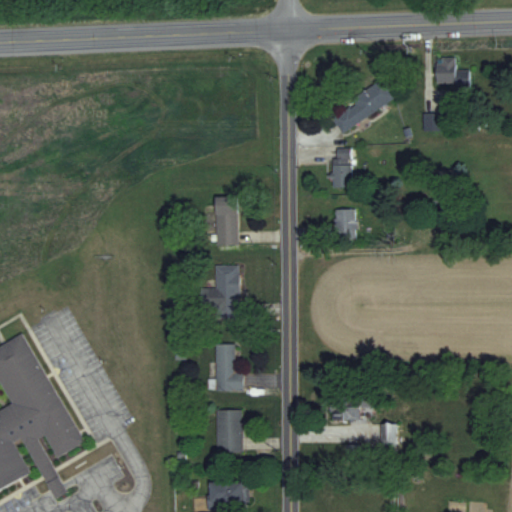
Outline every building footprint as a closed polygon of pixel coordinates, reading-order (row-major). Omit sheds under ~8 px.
[(470,86),(470,69),(456,69),(456,57),(436,57),(436,86),(470,86)] [(341,131),(395,99),(384,81),(331,114),(341,131)] [(424,113),(424,130),(441,130),(441,113),(424,113)] [(333,188),(352,188),(352,148),(333,148),(333,188)] [(237,196),(215,196),(215,245),(237,245),(237,196)] [(335,209),(335,239),(356,239),(356,209),(335,209)] [(239,265),(215,265),(215,288),(200,288),(200,308),(217,308),(217,315),(239,315),(239,265)] [(0,344),(20,333),(85,441),(57,458),(44,435),(39,437),(67,492),(56,499),(20,438),(14,441),(31,471),(0,488),(0,344)] [(215,343),(215,390),(243,390),(243,372),(235,372),(235,343),(215,343)] [(333,419),(359,419),(360,404),(333,403),(333,419)] [(243,409),(216,409),(216,451),(243,451),(243,409)] [(397,423),(383,423),(383,451),(397,451),(397,423)] [(248,504),(248,481),(209,481),(209,504),(248,504)]
